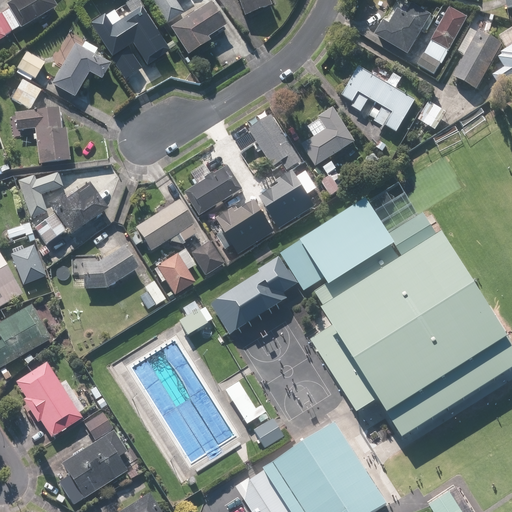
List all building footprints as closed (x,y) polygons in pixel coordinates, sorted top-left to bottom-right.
[(8,11),(0,16),(11,34),(19,29),(19,30),(55,10),(49,0),(14,0),(5,6),(8,11)] [(147,0),(168,30),(187,18),(176,1),(177,0),(147,0)] [(235,0),(242,19),(269,9),(265,0),(235,0)] [(511,0),(503,0),(504,9),(511,8),(511,0)] [(187,18),(168,30),(186,59),(209,44),(206,40),(222,29),(207,5),(187,18)] [(431,17),(412,6),(405,17),(396,11),(388,25),(382,22),(373,37),(407,57),(431,17)] [(467,19),(449,9),(416,66),(434,77),(467,19)] [(120,51),(130,45),(145,69),(168,55),(140,11),(117,25),(116,23),(106,29),(120,51)] [(0,42),(4,40),(3,39),(11,34),(0,16),(0,15),(0,42)] [(500,46),(477,34),(468,29),(455,53),(465,58),(452,81),(475,93),(500,46)] [(84,44),(80,51),(72,47),(50,86),(73,99),(86,75),(99,82),(108,66),(92,58),(96,51),(84,44)] [(511,46),(496,57),(503,67),(490,75),(498,88),(511,79),(511,46)] [(141,71),(129,51),(111,62),(123,82),(141,71)] [(43,65),(25,53),(13,72),(31,84),(43,65)] [(376,64),(369,76),(358,69),(342,98),(353,104),(350,109),(397,135),(416,102),(387,86),(394,74),(376,64)] [(21,81),(10,101),(29,112),(40,92),(21,81)] [(428,102),(416,122),(435,133),(446,113),(428,102)] [(313,140),(300,147),(331,198),(340,193),(334,183),(340,179),(330,164),(322,168),(320,165),(355,145),(333,109),(315,119),(316,122),(306,128),(313,140)] [(57,112),(12,116),(14,134),(32,133),(35,167),(68,164),(65,130),(58,131),(57,112)] [(248,133),(273,171),(283,164),(288,172),(301,164),(271,118),(248,133)] [(190,176),(196,186),(182,194),(197,220),(242,193),(227,167),(207,179),(201,170),(190,176)] [(306,173),(295,180),(293,176),(274,188),(276,190),(260,201),(278,231),(314,209),(307,198),(317,191),(306,173)] [(44,214),(39,197),(61,190),(57,174),(34,181),(34,177),(17,182),(28,218),(44,214)] [(46,207),(53,215),(33,230),(45,246),(65,231),(70,237),(104,210),(85,185),(64,201),(60,196),(46,207)] [(149,253),(164,243),(182,244),(197,234),(175,201),(132,229),(135,232),(127,238),(133,247),(141,242),(149,253)] [(366,204),(280,257),(298,286),(303,294),(323,281),(329,292),(395,251),(366,204)] [(236,258),(238,257),(273,234),(254,205),(237,216),(234,211),(214,224),(236,258)] [(419,213),(387,233),(405,261),(436,241),(419,213)] [(5,232),(8,241),(30,234),(27,224),(5,232)] [(403,443),(511,375),(511,348),(444,240),(323,315),(330,326),(309,338),(358,416),(379,404),(403,443)] [(208,241),(188,253),(204,278),(223,265),(208,241)] [(252,256),(258,264),(274,254),(269,246),(252,256)] [(122,248),(105,259),(80,258),(79,290),(104,290),(136,270),(122,248)] [(10,257),(21,287),(43,279),(32,249),(10,257)] [(193,267),(183,250),(151,270),(159,284),(163,281),(173,297),(193,285),(185,272),(193,267)] [(0,308),(22,295),(0,257),(0,308)] [(298,286),(280,257),(257,271),(260,275),(210,305),(231,339),(289,302),(284,294),(298,286)] [(163,301),(152,282),(142,288),(153,307),(163,301)] [(180,310),(185,319),(176,324),(184,338),(212,323),(204,309),(196,313),(191,304),(180,310)] [(0,324),(0,368),(50,342),(32,308),(0,324)] [(64,381),(58,385),(45,364),(15,382),(26,400),(22,402),(36,425),(40,422),(51,439),(80,421),(76,414),(82,410),(64,381)] [(269,422),(259,406),(254,409),(237,383),(223,392),(245,425),(251,421),(256,429),(250,433),(258,444),(263,451),(281,439),(269,422)] [(87,393),(84,388),(74,395),(86,412),(96,406),(95,405),(87,393)] [(87,393),(95,405),(96,406),(99,410),(106,405),(94,388),(87,393)] [(94,443),(112,432),(101,414),(83,425),(94,443)] [(336,424),(234,487),(249,511),(382,511),(389,509),(336,424)] [(126,473),(117,459),(126,453),(112,432),(94,443),(60,464),(68,477),(58,483),(72,506),(126,473)] [(475,511),(459,487),(428,507),(431,511),(475,511)] [(157,511),(148,495),(120,511),(157,511)]
